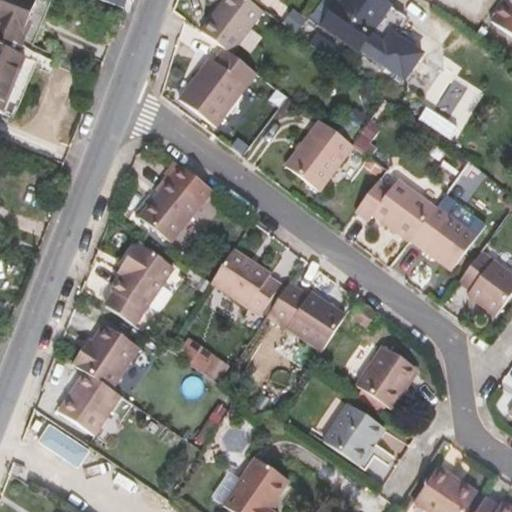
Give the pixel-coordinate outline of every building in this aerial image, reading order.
[(0,0),(0,113),(14,120),(38,63),(17,54),(38,0),(0,0)] [(132,0),(100,0),(100,1),(127,12),(132,0)] [(264,13),(246,0),(226,0),(210,21),(240,44),(264,13)] [(340,4),(337,8),(324,26),(323,28),(358,52),(403,84),(423,56),(392,34),(384,46),(370,36),(390,7),(379,0),(344,0),(341,5),(340,4)] [(511,0),(511,1),(508,0),(506,0),(490,22),(511,38),(511,0)] [(324,26),(337,8),(329,2),(323,3),(315,14),(316,20),(324,26)] [(240,44),(210,21),(201,33),(226,52),(231,55),(240,44)] [(256,74),(231,55),(226,52),(211,70),(206,66),(180,101),(216,128),(256,74)] [(288,99),(277,114),(280,117),(292,102),(288,99)] [(361,135),(355,143),(372,157),(378,149),(370,144),(382,128),(372,120),(361,135)] [(354,148),(352,147),(319,122),(285,167),(319,193),(354,148)] [(213,192),(177,166),(156,191),(159,193),(139,219),(172,244),(213,192)] [(380,181),(356,213),(369,222),(372,217),(373,216),(410,243),(411,242),(436,209),(398,180),(391,189),(380,181)] [(478,238),(438,207),(436,209),(411,242),(452,272),(478,238)] [(127,270),(123,276),(155,298),(175,269),(140,244),(124,268),(127,270)] [(272,276),(235,251),(212,286),(260,318),(281,286),(270,278),(272,276)] [(511,275),(482,253),(459,283),(470,292),(467,296),(496,317),(511,296),(511,275)] [(155,298),(123,276),(112,293),(115,295),(106,307),(135,327),(155,298)] [(324,353),(347,317),(311,293),(309,297),(291,284),(269,317),(324,353)] [(351,320),(366,330),(376,315),(361,305),(351,320)] [(89,342),(73,366),(85,374),(112,391),(140,350),(104,326),(93,344),(89,342)] [(419,371),(383,347),(356,386),(392,411),(419,371)] [(217,357),(205,375),(219,384),(230,367),(217,357)] [(94,437),(121,397),(112,391),(85,374),(58,414),(94,437)] [(385,430),(348,405),(323,443),(360,468),(385,430)] [(76,469),(90,445),(58,428),(44,452),(76,469)] [(290,482),(256,459),(223,507),(230,511),(271,511),(270,511),(290,482)] [(464,511),(478,491),(438,465),(414,500),(431,511),(464,511)] [(511,511),(511,510),(500,502),(499,505),(486,496),(475,511),(511,511)]
